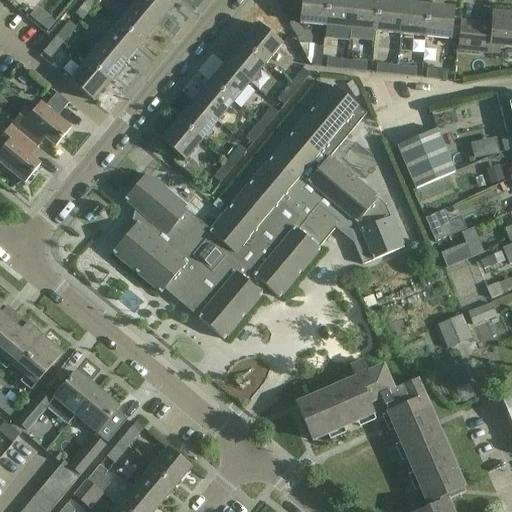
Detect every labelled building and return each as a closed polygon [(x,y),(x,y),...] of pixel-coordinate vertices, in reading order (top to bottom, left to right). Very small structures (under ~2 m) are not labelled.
[(95,5),(88,0),(87,0),(75,15),(82,21),(95,5)] [(174,6),(166,0),(137,0),(134,5),(158,25),(174,6)] [(302,0),(300,24),(326,27),(328,0),(302,0)] [(328,0),(326,27),(350,30),(353,0),(328,0)] [(353,0),(350,30),(375,32),(378,1),(364,0),(353,0)] [(378,1),(375,32),(400,35),(403,4),(378,1)] [(400,35),(424,37),(427,7),(403,4),(400,35)] [(118,24),(142,44),(158,25),(134,5),(118,24)] [(38,7),(31,16),(48,30),(55,21),(38,7)] [(427,7),(424,37),(450,40),(453,9),(427,7)] [(461,22),(458,50),(489,53),(490,45),(511,47),(511,15),(493,13),(492,25),(461,22)] [(56,38),(63,43),(76,28),(69,23),(56,38)] [(102,44),(125,63),(142,44),(118,24),(102,44)] [(241,45),(265,65),(282,46),(258,26),(241,45)] [(63,43),(56,38),(43,53),(50,59),(63,43)] [(125,63),(102,44),(86,63),(110,82),(125,63)] [(265,65),(241,45),(225,65),(249,84),(265,65)] [(321,68),(323,48),(314,47),(312,67),(321,68)] [(326,68),(346,70),(347,62),(327,59),(326,68)] [(347,62),(346,70),(366,72),(367,64),(347,62)] [(110,82),(86,63),(69,82),(93,102),(110,82)] [(249,84),(225,65),(209,84),(233,103),(249,84)] [(376,73),(395,76),(396,67),(377,65),(376,73)] [(396,67),(395,76),(415,78),(416,69),(396,67)] [(289,86),(296,92),(310,75),(303,70),(289,86)] [(446,81),(447,72),(427,70),(426,79),(446,81)] [(193,103),(217,123),(233,103),(209,84),(193,103)] [(143,217),(111,255),(161,296),(164,293),(225,343),(269,291),(269,290),(279,299),(281,296),(281,295),(298,275),(298,276),(300,273),(317,253),(320,250),(318,249),(335,229),(339,224),(349,233),(354,245),(362,264),(362,266),(403,249),(403,247),(402,245),(401,245),(391,220),(391,218),(390,218),(386,207),(377,200),(378,199),(330,159),(366,114),(333,86),(273,159),(252,184),(212,232),(188,213),(189,211),(146,175),(124,200),(143,217)] [(296,92),(289,86),(277,101),(284,106),(296,92)] [(25,109),(11,126),(33,144),(40,135),(55,147),(71,129),(57,118),(69,103),(58,94),(54,98),(45,108),(40,104),(31,115),(25,109)] [(178,122),(201,142),(217,123),(193,103),(178,122)] [(511,104),(501,108),(509,141),(502,142),(505,153),(511,150),(511,104)] [(258,124),(264,130),(278,114),(271,108),(258,124)] [(201,142),(178,122),(161,142),(185,161),(201,142)] [(264,130),(258,124),(245,139),(252,145),(264,130)] [(33,144),(11,126),(0,138),(0,145),(3,148),(0,151),(0,163),(25,184),(40,166),(25,154),(33,144)] [(436,132),(395,149),(413,192),(454,174),(436,132)] [(496,138),(471,144),(474,159),(499,154),(496,138)] [(226,162),(233,168),(246,152),(239,147),(226,162)] [(233,168),(226,162),(213,177),(220,183),(233,168)] [(500,170),(487,174),(491,186),(504,181),(500,170)] [(454,235),(444,211),(434,215),(429,204),(421,207),(435,242),(454,235)] [(502,248),(505,255),(511,251),(511,226),(503,230),(510,245),(502,248)] [(465,245),(440,255),(443,263),(445,270),(471,259),(465,245)] [(495,254),(487,258),(490,267),(499,264),(495,254)] [(511,278),(497,285),(501,293),(511,288),(511,278)] [(497,285),(486,290),(490,300),(502,295),(501,293),(497,285)] [(119,287),(110,296),(125,312),(134,304),(119,287)] [(373,296),(363,300),(366,309),(376,305),(373,296)] [(6,309),(0,303),(0,359),(1,359),(17,372),(25,378),(21,384),(33,393),(63,356),(44,340),(25,324),(16,317),(15,317),(6,309)] [(492,304),(468,313),(473,326),(497,316),(492,304)] [(472,340),(462,315),(437,325),(447,350),(472,340)] [(387,408),(389,414),(420,400),(421,402),(427,400),(419,382),(389,395),(380,375),(370,379),(363,362),(351,367),(358,385),(360,384),(369,406),(375,403),(378,411),(387,408)] [(41,393),(17,422),(28,432),(48,409),(69,427),(76,418),(98,392),(77,374),(55,400),(52,403),(41,393)] [(374,416),(369,406),(360,384),(358,385),(330,398),(343,429),(374,416)] [(511,389),(498,395),(511,426),(511,389)] [(98,392),(76,418),(97,435),(119,409),(98,392)] [(1,398),(0,399),(0,410),(3,413),(9,405),(1,398)] [(313,442),(343,429),(330,398),(300,411),(313,442)] [(420,400),(389,414),(388,414),(401,445),(433,431),(421,402),(420,400)] [(9,405),(3,413),(11,419),(17,412),(9,405)] [(0,435),(13,446),(19,438),(4,425),(0,429),(0,435)] [(134,454),(128,449),(140,435),(133,428),(120,443),(128,450),(133,455),(134,454)] [(446,461),(433,431),(401,445),(414,475),(446,461)] [(36,436),(32,441),(39,446),(42,442),(36,436)] [(81,476),(106,448),(94,438),(70,467),(81,476)] [(120,443),(107,458),(115,465),(119,460),(128,450),(120,443)] [(152,470),(175,489),(192,470),(168,450),(152,470)] [(58,451),(52,457),(58,462),(64,456),(58,451)] [(446,461),(414,475),(428,505),(459,491),(446,461)] [(54,475),(71,489),(79,480),(62,466),(54,475)] [(100,467),(87,482),(95,489),(96,488),(108,473),(100,467)] [(175,489),(152,470),(135,489),(159,509),(175,489)] [(47,484),(63,498),(71,489),(54,475),(47,484)] [(103,495),(87,482),(75,497),(82,504),(91,510),(103,495)] [(39,493),(56,507),(63,498),(47,484),(39,493)] [(116,493),(110,500),(119,508),(123,511),(155,511),(159,509),(135,489),(125,501),(116,493)] [(31,502),(42,511),(51,511),(56,507),(39,493),(31,502)] [(24,511),(42,511),(31,502),(24,511)]
